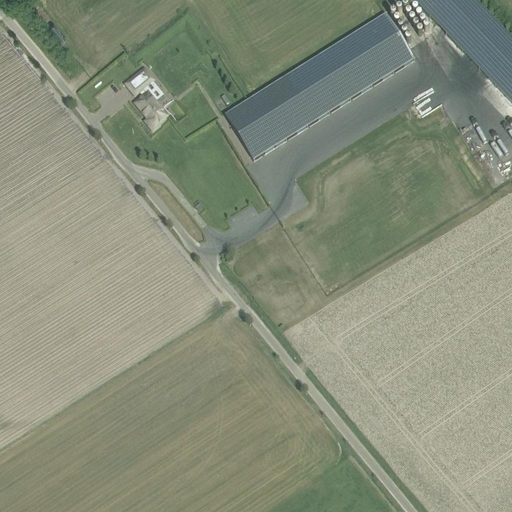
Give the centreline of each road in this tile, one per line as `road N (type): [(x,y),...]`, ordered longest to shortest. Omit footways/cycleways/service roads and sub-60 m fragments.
road 1 (unclassified): [(412,511),(0,11)]
road 2 (unknown): [(235,295),(469,146),(481,115),(475,100),(415,22)]
